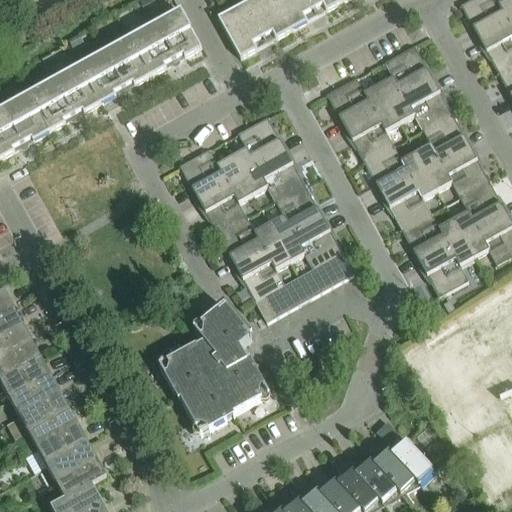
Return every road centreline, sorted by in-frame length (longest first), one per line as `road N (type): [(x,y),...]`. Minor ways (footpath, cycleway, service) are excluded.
road 1 (residential): [(180,511),(358,413),(398,293),(282,82)]
road 2 (residential): [(158,511),(149,466),(0,192)]
road 3 (residential): [(213,292),(138,155),(282,82)]
road 4 (residential): [(511,162),(426,9)]
road 5 (residential): [(282,82),(426,9)]
